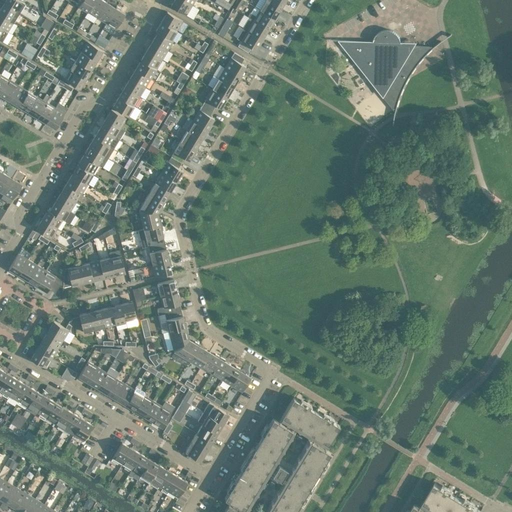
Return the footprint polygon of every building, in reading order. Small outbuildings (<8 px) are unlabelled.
[(25,3),(23,2),(19,0),(5,0),(4,3),(19,13),(25,3)] [(82,0),(79,6),(88,12),(94,0),(82,0)] [(103,0),(94,0),(88,12),(97,17),(106,2),(103,0)] [(174,0),(171,5),(186,15),(192,5),(183,0),(174,0)] [(237,0),(234,7),(237,9),(243,0),(237,0)] [(279,14),(278,13),(281,8),(267,0),(265,0),(260,9),(276,19),(279,14)] [(284,3),(285,4),(287,0),(267,0),(281,8),(284,3)] [(106,2),(97,17),(106,23),(115,7),(106,2)] [(0,9),(0,13),(13,22),(19,13),(4,3),(0,9)] [(116,29),(125,13),(115,7),(106,23),(116,29)] [(272,23),(273,24),(276,19),(260,9),(257,15),(251,11),(248,16),(250,17),(268,29),(272,23)] [(183,21),(167,11),(161,21),(177,30),(183,21)] [(0,26),(8,31),(13,22),(0,13),(0,26)] [(267,35),(265,34),(268,29),(250,17),(243,27),(263,40),(267,35)] [(233,22),(227,18),(218,33),(223,37),(233,22)] [(156,31),(158,32),(171,40),(171,39),(177,30),(161,21),(156,31)] [(85,36),(88,32),(79,27),(76,31),(85,36)] [(259,44),(260,45),(263,40),(243,27),(237,38),(241,41),(238,46),(248,52),(251,47),(256,50),(259,44)] [(433,48),(432,47),(401,44),(401,41),(400,40),(400,39),(400,38),(399,37),(399,36),(398,35),(397,34),(396,33),(395,32),(394,32),(393,31),(392,31),(391,30),(390,30),(389,30),(388,30),(387,30),(386,30),(385,30),(384,30),(383,30),(382,31),(381,31),(380,32),(379,32),(378,33),(377,34),(376,35),(375,36),(375,37),(374,38),(374,39),(373,40),(373,41),(374,41),(373,44),(374,48),(375,51),(370,54),(371,55),(358,63),(368,74),(367,75),(371,77),(379,83),(378,88),(384,90),(385,90),(382,95),(394,110),(396,110),(395,112),(395,114),(396,111),(398,105),(398,103),(399,100),(400,97),(401,94),(403,91),(404,88),(405,86),(406,83),(407,81),(409,78),(410,75),(412,73),(414,70),(416,68),(417,65),(419,63),(421,60),(423,58),(425,56),(427,54),(429,52),(431,50),(433,49),(435,47),(437,45),(439,43),(442,42),(441,41),(440,42),(438,44),(435,46),(433,48)] [(95,42),(97,38),(88,32),(85,36),(95,42)] [(174,40),(171,39),(171,40),(158,32),(152,41),(168,50),(174,40)] [(107,44),(97,38),(95,42),(104,48),(107,44)] [(332,39),(332,40),(347,41),(356,60),(355,60),(358,64),(358,63),(371,55),(370,54),(375,51),(374,48),(373,44),(374,41),(373,41),(373,42),(332,39)] [(103,50),(87,41),(82,51),(97,60),(103,50)] [(168,50),(152,41),(147,50),(162,59),(168,50)] [(206,52),(210,54),(216,43),(213,41),(206,52)] [(196,42),(194,47),(203,52),(205,48),(202,45),(196,42)] [(31,59),(37,49),(28,43),(22,53),(31,59)] [(162,59),(147,50),(141,59),(156,69),(162,59)] [(97,60),(82,51),(76,60),(91,69),(97,60)] [(243,72),(246,66),(241,63),(245,58),(234,52),(225,68),(241,77),(244,72),(243,72)] [(156,69),(141,59),(136,69),(151,78),(155,80),(161,71),(156,69)] [(91,69),(76,60),(70,69),(86,78),(91,69)] [(236,82),(238,82),(241,77),(225,68),(219,78),(233,87),(236,82)] [(65,79),(80,88),(86,78),(70,69),(65,79)] [(151,78),(136,69),(130,78),(145,87),(151,78)] [(181,71),(176,81),(179,82),(183,85),(186,80),(189,75),(183,72),(181,71)] [(0,73),(0,94),(9,79),(0,73)] [(145,87),(130,78),(124,87),(140,96),(145,87)] [(231,93),(230,92),(233,87),(219,78),(212,88),(228,98),(231,93)] [(9,79),(0,94),(9,100),(18,85),(9,79)] [(18,85),(9,100),(18,106),(28,90),(18,85)] [(186,86),(183,92),(188,95),(192,89),(186,86)] [(140,96),(124,87),(119,96),(134,106),(140,96)] [(224,102),(225,103),(228,98),(212,88),(203,104),(213,110),(216,105),(221,108),(224,102)] [(28,90),(18,106),(27,111),(37,96),(28,90)] [(37,96),(27,111),(37,117),(46,101),(37,96)] [(113,106),(128,115),(134,106),(119,96),(113,106)] [(46,101),(37,117),(46,122),(55,107),(46,101)] [(56,128),(68,108),(58,102),(55,107),(46,122),(56,128)] [(214,118),(210,115),(213,110),(203,104),(193,120),(209,130),(212,125),(211,124),(214,118)] [(127,118),(111,108),(106,118),(121,127),(127,118)] [(159,108),(154,117),(155,118),(157,119),(161,122),(164,117),(166,112),(159,108)] [(148,114),(146,119),(153,123),(155,118),(154,117),(148,114)] [(125,130),(121,127),(106,118),(100,127),(120,139),(125,130)] [(205,134),(206,135),(209,130),(193,120),(187,130),(202,139),(205,134)] [(120,139),(100,127),(94,137),(114,148),(120,139)] [(200,145),(199,144),(202,139),(187,130),(181,140),(197,150),(200,145)] [(114,148),(94,137),(89,146),(108,158),(114,148)] [(160,140),(155,137),(151,142),(157,146),(160,140)] [(192,154),(194,155),(197,150),(181,140),(171,156),(181,162),(185,157),(189,160),(192,154)] [(108,158),(89,146),(83,155),(99,164),(103,167),(108,158)] [(99,164),(83,155),(78,164),(93,174),(99,164)] [(183,170),(178,168),(181,162),(171,156),(162,172),(178,182),(181,177),(179,176),(183,170)] [(93,174),(78,164),(72,174),(87,183),(93,174)] [(142,174),(139,172),(135,170),(132,174),(139,179),(142,174)] [(3,172),(0,177),(0,191),(3,193),(12,178),(3,172)] [(173,186),(175,187),(178,182),(162,172),(155,182),(170,191),(173,186)] [(87,183),(72,174),(66,183),(82,192),(87,183)] [(13,199),(22,184),(12,178),(3,193),(13,199)] [(168,197),(167,196),(170,191),(155,182),(149,193),(165,202),(168,197)] [(82,192),(66,183),(61,192),(76,202),(82,192)] [(76,202),(61,192),(55,201),(70,211),(76,202)] [(161,207),(162,207),(165,202),(149,193),(139,209),(158,212),(161,207)] [(63,219),(69,223),(75,214),(70,211),(55,201),(50,210),(50,211),(63,219)] [(50,210),(48,209),(42,219),(57,228),(63,219),(50,211),(50,210)] [(159,218),(158,212),(139,209),(144,229),(162,224),(161,218),(159,218)] [(36,228),(51,238),(57,228),(42,219),(36,228)] [(162,224),(144,229),(148,246),(165,242),(162,230),(163,230),(162,224)] [(39,234),(32,230),(29,235),(35,239),(39,234)] [(165,242),(148,246),(153,264),(171,260),(169,254),(168,254),(165,242)] [(125,272),(120,250),(109,252),(110,257),(114,275),(125,272)] [(18,253),(9,268),(19,274),(28,259),(18,253)] [(100,260),(104,277),(114,275),(110,257),(100,260)] [(28,259),(19,274),(28,280),(37,265),(28,259)] [(89,262),(93,280),(104,277),(100,260),(89,262)] [(171,266),(172,265),(171,260),(153,264),(156,276),(172,272),(171,266)] [(79,265),(83,282),(93,280),(89,262),(79,265)] [(37,265),(28,280),(37,285),(46,270),(37,265)] [(66,268),(64,287),(83,282),(79,265),(66,268)] [(58,282),(60,279),(46,270),(37,285),(47,291),(54,280),(58,282)] [(177,285),(176,285),(174,279),(157,283),(160,295),(178,291),(177,285)] [(136,301),(141,300),(138,288),(133,289),(136,301)] [(178,291),(160,295),(163,307),(157,309),(159,315),(176,310),(181,309),(178,297),(180,296),(178,291)] [(137,318),(133,301),(122,304),(126,321),(137,318)] [(111,306),(115,324),(126,321),(122,304),(111,306)] [(101,309),(105,326),(115,324),(111,306),(101,309)] [(90,312),(94,329),(105,326),(101,309),(90,312)] [(186,321),(184,321),(181,309),(176,310),(165,313),(169,331),(187,327),(186,321)] [(79,314),(80,316),(75,317),(76,322),(81,320),(84,332),(94,329),(90,312),(79,314)] [(68,323),(65,327),(54,320),(48,330),(63,339),(72,325),(68,323)] [(189,339),(187,333),(189,332),(187,327),(169,331),(174,350),(189,339)] [(63,339),(48,330),(42,339),(58,349),(63,339)] [(58,349),(42,339),(37,349),(52,358),(58,349)] [(195,341),(194,343),(189,339),(174,350),(190,360),(200,344),(195,341)] [(204,349),(205,347),(200,344),(190,360),(201,367),(210,352),(204,349)] [(31,358),(46,368),(52,358),(37,349),(31,358)] [(216,354),(215,355),(210,352),(201,367),(211,373),(221,357),(216,354)] [(158,358),(157,353),(149,355),(149,358),(152,362),(156,359),(158,358)] [(225,361),(226,360),(221,357),(211,373),(221,379),(230,364),(225,361)] [(88,361),(78,376),(88,382),(97,366),(88,361)] [(236,366),(235,367),(230,364),(221,379),(231,385),(241,369),(236,366)] [(97,387),(107,372),(97,366),(88,382),(97,387)] [(0,388),(9,374),(0,368),(0,388)] [(242,392),(251,377),(245,373),(246,372),(241,369),(231,385),(242,392)] [(107,393),(116,378),(107,372),(97,387),(107,393)] [(0,388),(0,393),(7,398),(18,380),(9,374),(0,388)] [(116,399),(125,383),(116,378),(107,393),(116,399)] [(18,380),(7,398),(17,403),(28,385),(18,380)] [(125,404),(134,389),(125,383),(116,399),(125,404)] [(37,391),(28,385),(17,403),(26,409),(37,391)] [(134,389),(125,404),(134,410),(144,394),(134,389)] [(189,389),(183,399),(191,404),(197,394),(189,389)] [(32,412),(34,410),(37,412),(46,396),(37,391),(26,409),(32,412)] [(144,415),(153,400),(144,394),(134,410),(144,415)] [(40,414),(38,416),(44,420),(55,402),(46,396),(37,412),(40,414)] [(339,425),(293,397),(282,416),(328,444),(339,425)] [(153,421),(162,406),(153,400),(144,415),(153,421)] [(162,427),(175,406),(165,400),(162,406),(153,421),(162,427)] [(50,424),(52,421),(55,423),(64,407),(55,402),(44,420),(50,424)] [(229,414),(209,402),(203,411),(223,423),(229,414)] [(58,425),(57,427),(63,431),(74,413),(64,407),(55,423),(58,425)] [(202,423),(217,433),(223,423),(203,411),(198,421),(202,423)] [(69,435),(70,432),(74,434),(83,419),(74,413),(63,431),(69,435)] [(225,498),(230,501),(244,509),(292,429),(273,418),(225,498)] [(93,424),(83,419),(74,434),(72,437),(82,443),(93,424)] [(217,433),(202,423),(197,433),(212,442),(217,433)] [(212,442),(197,433),(191,442),(206,451),(212,442)] [(268,511),(294,511),(331,452),(312,441),(268,511)] [(118,464),(119,462),(122,463),(132,448),(122,442),(111,460),(118,464)] [(185,451),(200,461),(206,451),(191,442),(185,451)] [(125,465),(124,468),(130,472),(141,454),(132,448),(122,463),(125,465)] [(93,457),(87,453),(85,456),(86,457),(83,462),(88,465),(93,457)] [(136,475),(138,473),(141,475),(150,459),(141,454),(130,472),(136,475)] [(94,457),(89,466),(94,469),(99,460),(94,457)] [(13,459),(8,466),(14,470),(18,462),(13,459)] [(150,459),(141,475),(139,477),(148,483),(159,465),(150,459)] [(281,479),(287,468),(279,463),(272,474),(275,476),(276,478),(278,478),(281,479)] [(159,465),(148,483),(158,489),(159,486),(169,470),(159,465)] [(162,488),(161,490),(167,494),(178,476),(169,470),(159,486),(162,488)] [(51,476),(48,481),(54,484),(57,479),(51,476)] [(175,495),(178,497),(188,482),(178,476),(167,494),(173,498),(175,495)] [(0,498),(3,500),(0,505),(0,506),(3,509),(16,487),(7,481),(0,492),(0,498)] [(58,481),(54,488),(63,493),(67,486),(58,481)] [(423,501),(424,502),(440,511),(479,511),(481,511),(435,483),(423,501)] [(7,511),(11,505),(16,508),(26,493),(16,487),(3,509),(7,511)] [(22,511),(21,511),(26,511),(35,498),(26,493),(16,508),(22,511)] [(39,511),(44,504),(35,498),(26,511),(39,511)] [(429,511),(415,503),(409,511),(429,511)]
